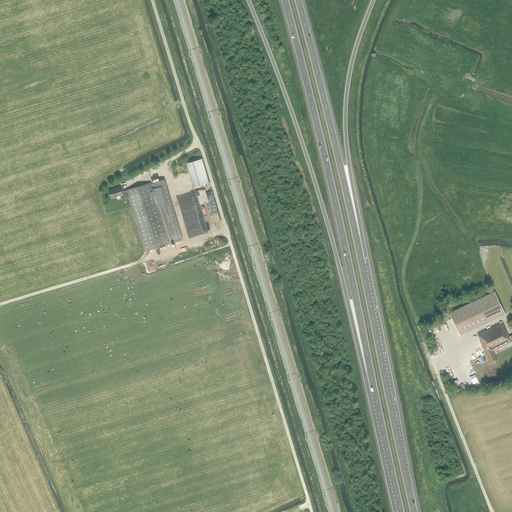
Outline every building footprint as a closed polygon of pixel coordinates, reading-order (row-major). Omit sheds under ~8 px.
[(194,188),(209,183),(202,159),(186,163),(194,188)] [(152,186),(154,185),(169,236),(171,243),(181,240),(179,233),(170,203),(171,202),(164,179),(153,183),(153,184),(151,184),(151,183),(126,190),(127,191),(122,192),(121,186),(116,188),(109,190),(112,198),(121,195),(122,200),(129,198),(145,251),(169,244),(152,186)] [(179,205),(193,203),(192,193),(178,195),(179,205)] [(201,202),(196,203),(203,234),(209,232),(207,226),(210,225),(205,206),(203,207),(201,202)] [(460,335),(506,314),(495,291),(450,312),(460,335)] [(511,334),(509,336),(503,322),(477,334),(480,339),(479,340),(491,363),(498,360),(493,351),(511,342),(511,340),(511,339),(511,334)]
